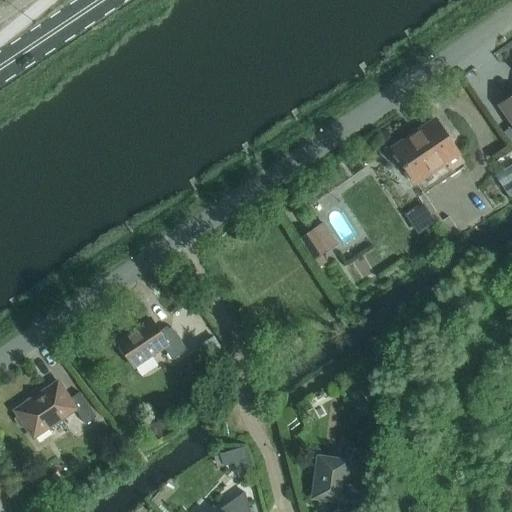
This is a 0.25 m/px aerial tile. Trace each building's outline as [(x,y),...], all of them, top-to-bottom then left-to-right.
[(511,98),(500,107),(511,123),(511,98)] [(393,151),(423,196),(465,167),(456,154),(457,153),(436,121),(393,151)] [(511,193),(511,192),(511,166),(499,174),(511,193)] [(319,223),(298,236),(296,237),(309,256),(333,242),(319,223)] [(186,351),(171,327),(160,334),(151,320),(117,343),(133,366),(162,347),(171,360),(186,351)] [(213,336),(200,344),(208,356),(221,349),(213,336)] [(58,382),(14,411),(17,415),(14,420),(20,428),(25,427),(33,438),(75,410),(85,425),(96,418),(79,393),(69,400),(58,382)] [(371,383),(360,391),(370,404),(381,396),(371,383)] [(356,503),(363,451),(347,449),(345,461),(319,457),(317,465),(315,465),(311,468),(310,475),(313,479),(315,479),(313,497),(356,503)] [(47,479),(54,490),(65,482),(58,472),(47,479)] [(221,509),(220,510),(222,511),(249,511),(244,493),(243,493),(243,494),(222,510),(221,509)]
